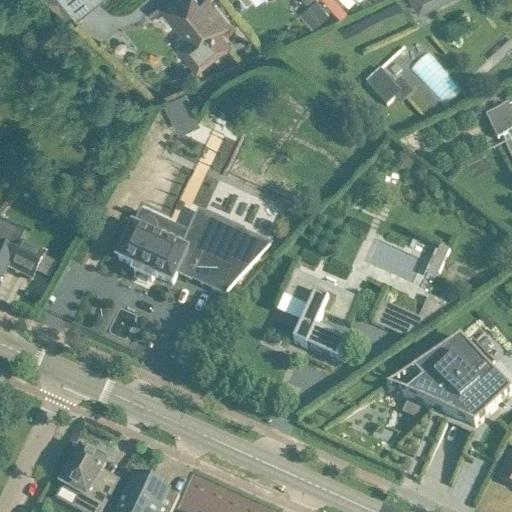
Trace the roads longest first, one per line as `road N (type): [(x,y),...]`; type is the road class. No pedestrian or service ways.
road 1 (secondary): [(78,380),(369,511)]
road 2 (residential): [(8,511),(78,380)]
